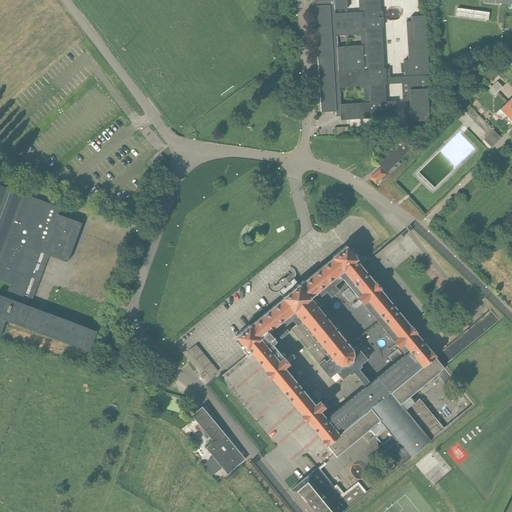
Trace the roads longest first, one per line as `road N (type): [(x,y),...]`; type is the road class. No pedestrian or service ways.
road 1 (unclassified): [(303,163),(236,151),(187,157),(65,0)]
road 2 (unclassified): [(303,163),(303,0)]
road 3 (unclassified): [(419,227),(339,175),(303,163)]
road 4 (unclassified): [(511,314),(419,227)]
